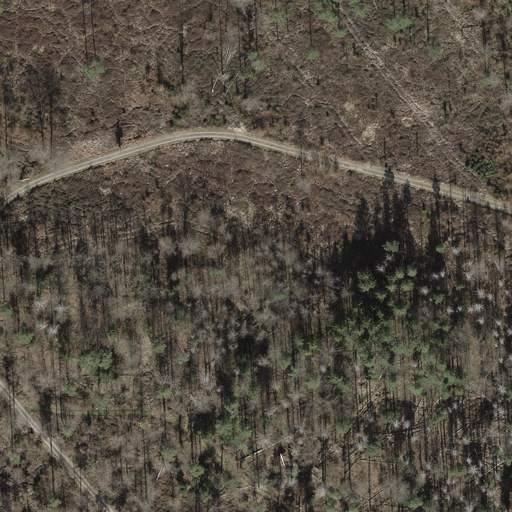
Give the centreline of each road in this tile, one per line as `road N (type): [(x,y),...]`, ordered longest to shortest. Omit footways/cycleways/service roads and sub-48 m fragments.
road 1 (track): [(0,219),(40,184),(140,142),(225,131),(511,207)]
road 2 (track): [(0,385),(106,511)]
